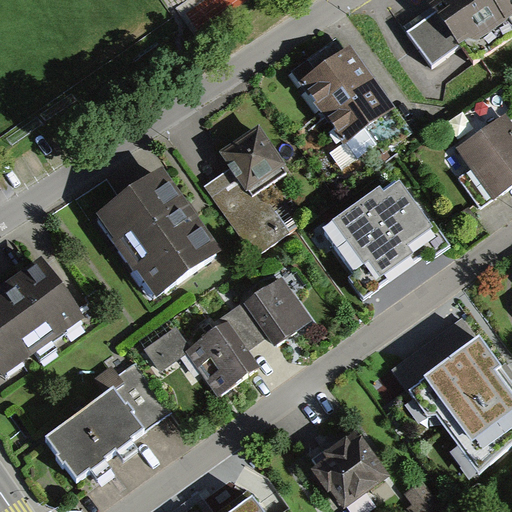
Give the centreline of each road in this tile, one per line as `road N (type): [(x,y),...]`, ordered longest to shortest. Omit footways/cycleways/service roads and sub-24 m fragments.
road 1 (residential): [(128,511),(511,240)]
road 2 (residential): [(357,0),(0,227)]
